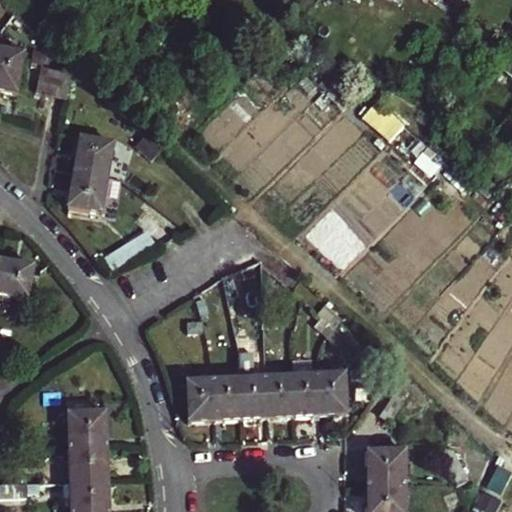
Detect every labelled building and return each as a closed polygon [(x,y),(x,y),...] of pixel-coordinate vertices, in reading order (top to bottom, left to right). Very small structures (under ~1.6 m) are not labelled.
[(0,93),(16,97),(24,58),(0,52),(0,93)] [(498,69),(508,79),(511,74),(511,66),(505,60),(498,69)] [(36,96),(67,102),(71,76),(41,70),(36,96)] [(73,175),(108,182),(114,148),(79,141),(73,175)] [(67,210),(101,217),(108,182),(73,175),(67,210)] [(132,261),(154,248),(144,233),(123,246),(132,261)] [(0,297),(27,303),(33,269),(0,263),(0,297)] [(325,339),(332,332),(341,323),(326,308),(317,317),(321,321),(314,329),(325,339)] [(263,332),(277,331),(277,321),(262,322),(263,332)] [(187,336),(203,335),(202,324),(199,325),(187,325),(187,336)] [(203,335),(217,334),(217,324),(202,324),(203,335)] [(325,339),(336,350),(343,342),(332,332),(325,339)] [(241,423),(267,421),(265,380),(253,381),(251,355),(238,356),(239,382),(241,423)] [(292,379),(310,378),(309,364),(291,365),(292,379)] [(319,419),(346,418),(345,377),(317,378),(319,419)] [(294,420),(319,419),(317,378),(310,378),(292,379),(294,420)] [(267,421),(294,420),(292,379),(265,380),(267,421)] [(215,424),(241,423),(239,382),(213,383),(215,424)] [(187,425),(215,424),(213,383),(185,384),(187,425)] [(383,418),(394,425),(408,406),(396,399),(383,418)] [(67,451),(106,450),(104,415),(66,416),(67,451)] [(69,484),(107,483),(106,450),(67,451),(69,484)] [(55,485),(69,484),(67,451),(54,451),(55,485)] [(455,490),(466,483),(450,452),(438,453),(447,477),(455,490)] [(367,489),(405,489),(404,455),(366,455),(367,489)] [(69,511),(107,511),(107,483),(69,484),(69,511)] [(0,500),(25,499),(25,487),(0,488),(0,500)] [(367,511),(405,511),(405,489),(367,489),(367,511)] [(421,502),(454,502),(454,490),(421,489),(421,502)]
